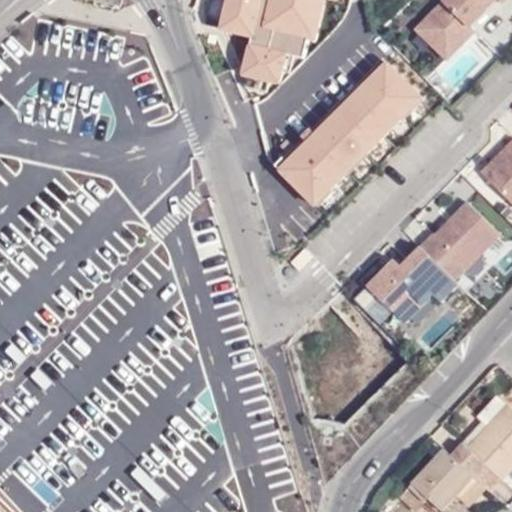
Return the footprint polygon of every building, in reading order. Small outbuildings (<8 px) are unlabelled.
[(446,0),(443,0),(411,29),(443,60),(476,29),(471,24),(446,0)] [(446,0),(471,24),(495,0),(446,0)] [(511,143),(482,169),(511,200),(511,143)] [(504,231),(469,202),(425,246),(459,277),(504,231)] [(400,261),(393,254),(366,282),(392,303),(409,289),(423,302),(434,291),(443,300),(463,281),(459,277),(425,246),(420,241),(400,261)] [(445,309),(420,335),(431,347),(457,321),(445,309)] [(479,417),(484,421),(465,441),(471,447),(511,406),(499,395),(479,417)] [(471,447),(465,441),(451,456),(462,466),(475,478),(486,488),(489,490),(511,465),(511,406),(471,447)] [(475,478),(462,466),(451,456),(445,450),(409,488),(425,504),(431,498),(443,511),(458,496),(475,478)] [(458,496),(469,506),(486,488),(475,478),(458,496)] [(418,511),(425,504),(409,488),(402,495),(418,511)]
